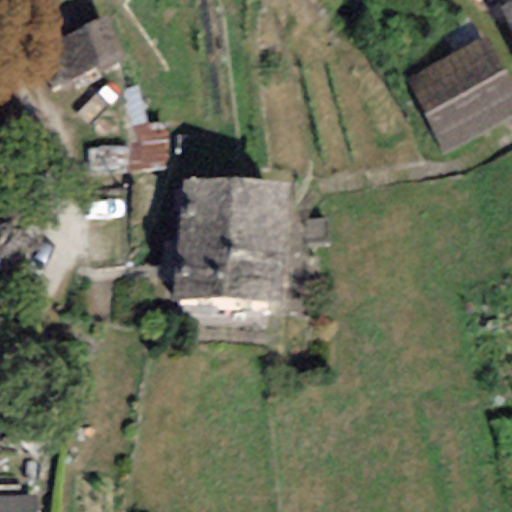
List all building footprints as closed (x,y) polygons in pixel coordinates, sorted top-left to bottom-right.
[(486,0),(445,0),(481,15),(486,0)] [(511,1),(502,6),(511,28),(511,1)] [(122,66),(105,26),(46,52),(63,91),(122,66)] [(511,96),(484,44),(410,84),(449,158),(511,125),(511,96)] [(292,201),(182,193),(173,310),(283,318),(292,201)] [(35,511),(36,500),(0,499),(0,511),(35,511)]
